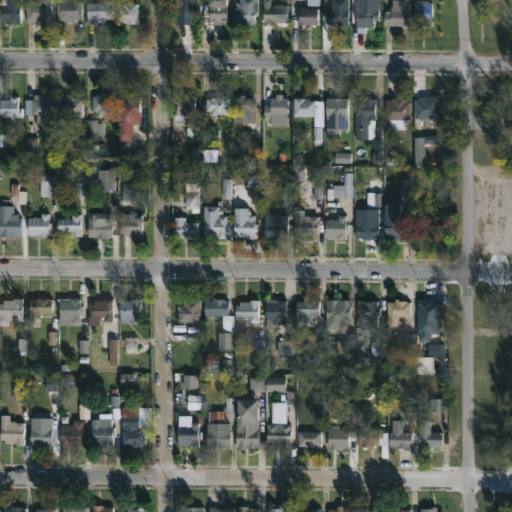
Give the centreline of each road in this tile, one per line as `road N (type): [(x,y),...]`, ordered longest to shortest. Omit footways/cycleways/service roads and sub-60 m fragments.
road 1 (residential): [(459,0),(470,511)]
road 2 (residential): [(160,0),(167,511)]
road 3 (residential): [(511,273),(0,268)]
road 4 (residential): [(511,63),(0,62)]
road 5 (residential): [(511,480),(0,479)]
